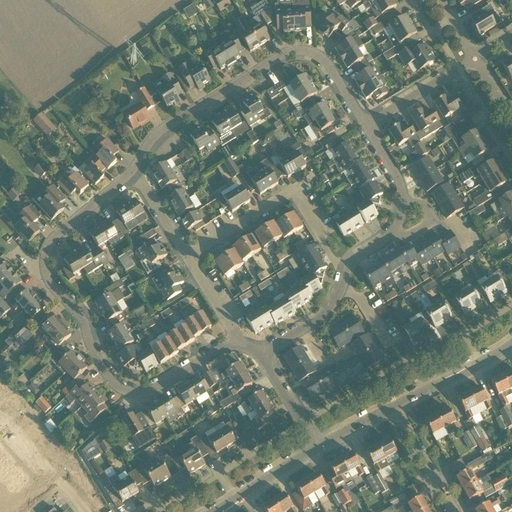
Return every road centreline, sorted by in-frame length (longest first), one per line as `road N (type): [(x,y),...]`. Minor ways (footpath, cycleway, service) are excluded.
road 1 (residential): [(236,339),(152,390),(126,393),(108,380),(83,320),(51,285),(46,251),(133,169)]
road 2 (residential): [(365,126),(325,61),(290,49),(163,129),(133,169)]
road 3 (residential): [(345,274),(293,190),(185,255)]
road 4 (residential): [(345,274),(394,234),(403,201),(365,126)]
road 5 (residential): [(395,408),(511,343)]
road 6 (residential): [(365,126),(474,60)]
